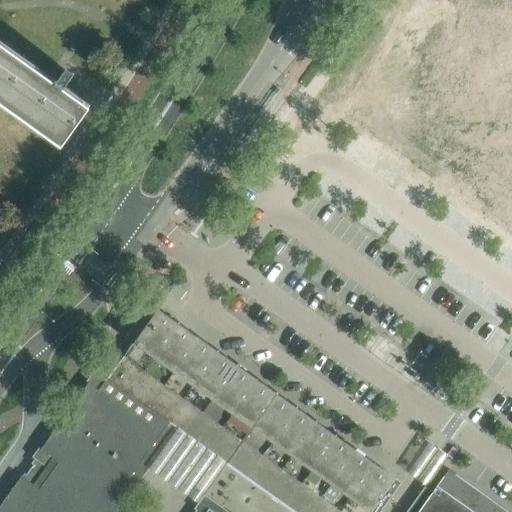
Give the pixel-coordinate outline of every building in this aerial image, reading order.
[(487,0),(450,0),(317,190),(494,319),(511,293),(511,14),(511,17),(487,0)] [(0,105),(58,147),(85,110),(72,101),(77,95),(65,86),(72,76),(64,70),(52,87),(0,49),(0,105)] [(169,292),(180,300),(186,291),(176,283),(169,292)] [(368,511),(393,478),(255,380),(157,309),(114,369),(314,511),(368,511)] [(118,511),(116,494),(129,476),(153,442),(150,427),(95,388),(84,388),(30,463),(32,464),(25,474),(24,473),(0,506),(0,511),(118,511)] [(507,511),(448,470),(417,511),(507,511)]
